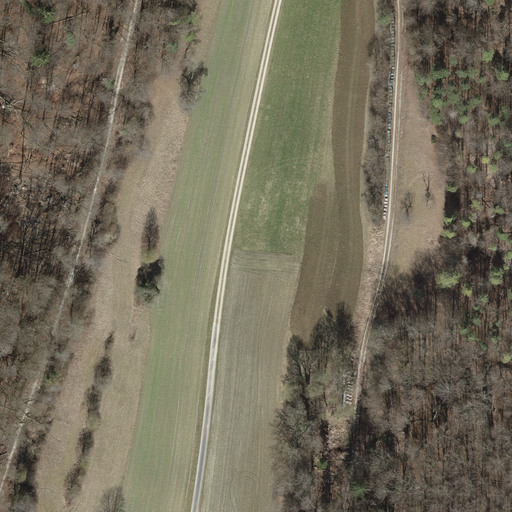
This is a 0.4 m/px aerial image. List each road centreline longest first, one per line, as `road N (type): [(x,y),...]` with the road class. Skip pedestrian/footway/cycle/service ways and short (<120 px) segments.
road 1 (track): [(0,502),(97,213),(131,0)]
road 2 (track): [(281,0),(237,206),(195,511)]
road 3 (track): [(396,0),(401,69),(391,232),(342,511)]
